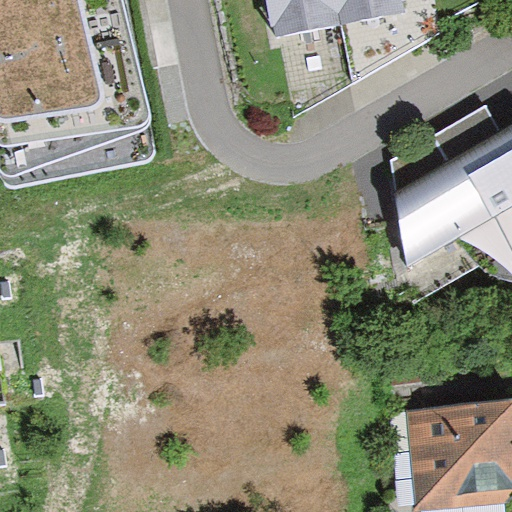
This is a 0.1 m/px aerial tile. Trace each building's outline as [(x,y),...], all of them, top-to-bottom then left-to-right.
[(120,0),(0,0),(0,140),(8,184),(150,157),(120,0)] [(410,0),(273,0),(283,51),(415,25),(410,0)] [(511,132),(500,111),(398,168),(419,291),(478,259),(511,281),(511,132)] [(0,417),(30,413),(14,289),(0,290),(0,502),(9,501),(0,432),(0,417)] [(511,401),(406,412),(417,511),(506,501),(511,493),(511,401)]
